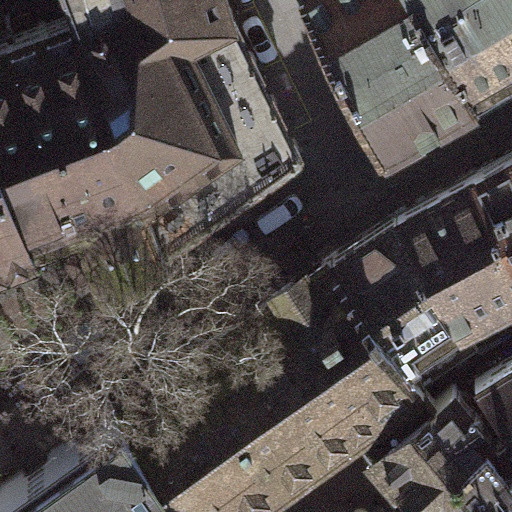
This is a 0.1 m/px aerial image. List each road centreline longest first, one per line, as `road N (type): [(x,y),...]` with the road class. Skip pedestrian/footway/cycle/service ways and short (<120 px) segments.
road 1 (residential): [(0,444),(363,195),(269,0)]
road 2 (residential): [(404,511),(355,468),(295,511)]
